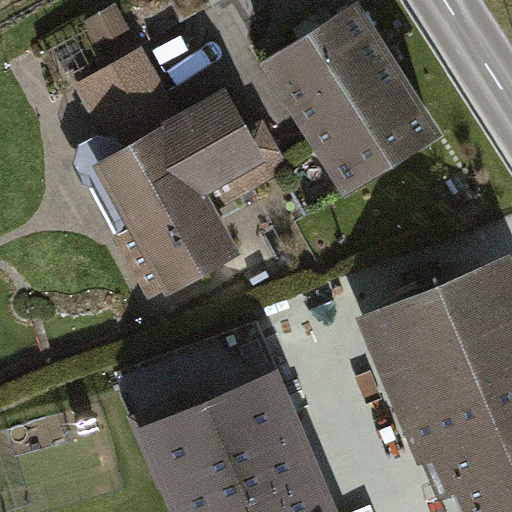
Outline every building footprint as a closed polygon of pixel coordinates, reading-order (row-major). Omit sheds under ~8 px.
[(102,42),(127,27),(114,6),(89,21),(102,42)] [(269,59),(351,187),(435,134),(353,6),(269,59)] [(169,284),(171,287),(232,251),(199,191),(230,173),(237,183),(233,185),(238,194),(283,169),(261,126),(248,134),(227,93),(178,121),(141,56),(93,83),(120,131),(111,137),(99,134),(79,146),(74,167),(85,185),(95,186),(121,234),(154,293),(169,284)] [(511,511),(511,318),(490,266),(392,306),(393,307),(373,315),(384,341),(382,342),(430,457),(436,455),(451,490),(467,484),(478,511),(511,511)] [(107,417),(142,511),(347,511),(348,511),(287,350),(107,417)]
